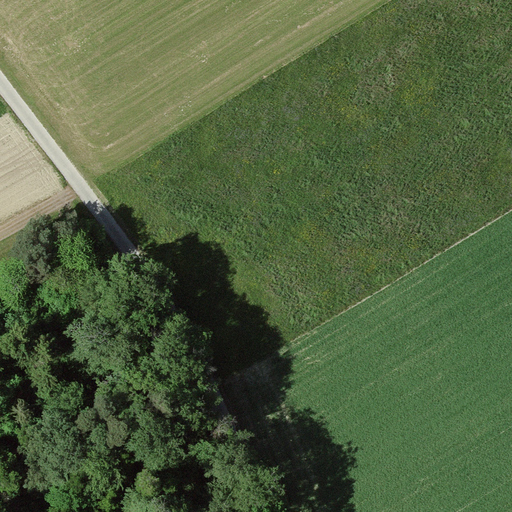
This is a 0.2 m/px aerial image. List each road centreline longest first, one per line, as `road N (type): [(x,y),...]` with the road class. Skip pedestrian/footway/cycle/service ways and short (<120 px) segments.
road 1 (track): [(261,511),(208,387),(132,254),(0,80)]
road 2 (motorway): [(511,316),(351,511)]
